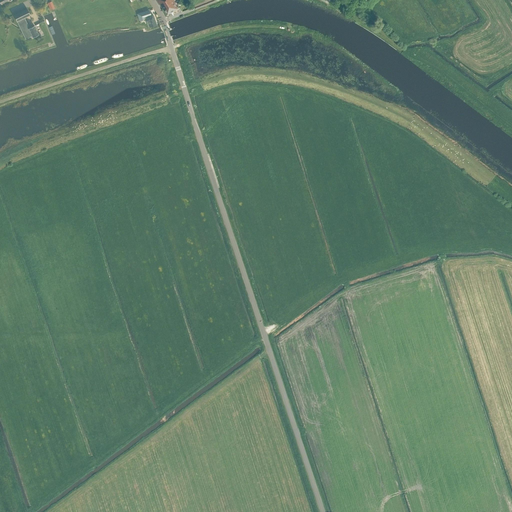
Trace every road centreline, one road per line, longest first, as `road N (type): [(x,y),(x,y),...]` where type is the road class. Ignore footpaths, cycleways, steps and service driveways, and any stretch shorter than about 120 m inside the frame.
road 1 (tertiary): [(321,511),(171,47)]
road 2 (unclassified): [(0,102),(171,47)]
